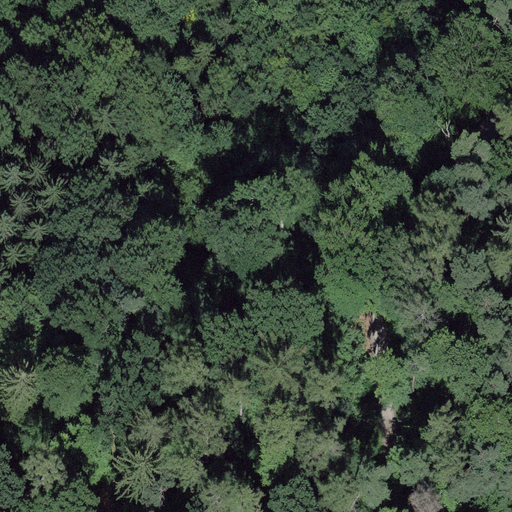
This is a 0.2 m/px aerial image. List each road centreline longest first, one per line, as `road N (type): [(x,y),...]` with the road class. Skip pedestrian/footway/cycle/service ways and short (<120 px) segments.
road 1 (track): [(402,511),(380,361),(388,259)]
road 2 (track): [(388,259),(421,210),(497,129)]
